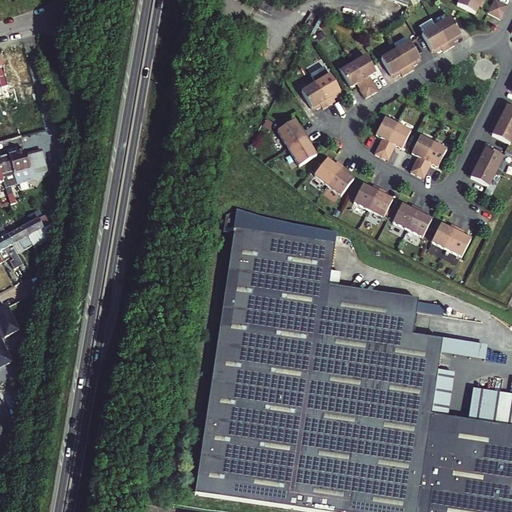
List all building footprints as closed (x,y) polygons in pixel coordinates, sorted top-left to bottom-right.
[(401,0),(380,0),(405,10),(408,3),(401,0)] [(474,0),(458,0),(455,6),(473,15),(477,8),(480,3),(474,0)] [(492,1),(489,7),(502,14),(505,7),(492,1)] [(489,7),(485,14),(498,21),(502,14),(489,7)] [(449,19),(434,27),(439,34),(447,49),(454,46),(452,43),(456,41),(455,38),(459,36),(449,19)] [(434,27),(420,35),(430,53),(434,50),(435,53),(440,51),(441,53),(447,49),(439,34),(434,27)] [(408,43),(394,51),(404,69),(407,74),(413,70),(412,67),(416,65),(414,62),(418,60),(408,43)] [(394,51),(379,60),(390,77),(394,75),(395,77),(399,75),(401,77),(407,74),(404,69),(394,51)] [(0,106),(13,103),(0,56),(0,106)] [(365,57),(352,64),(370,95),(377,92),(371,82),(368,81),(366,78),(374,74),(365,57)] [(352,64),(339,72),(349,88),(357,84),(358,86),(358,89),(364,99),(370,95),(352,64)] [(329,75),(315,84),(328,106),(334,102),(333,100),(337,98),(335,95),(339,93),(329,75)] [(328,106),(315,84),(300,92),(311,109),(314,107),(316,110),(320,107),(322,110),(328,106)] [(511,129),(511,110),(504,106),(502,110),(499,109),(497,113),(495,112),(491,118),(511,129)] [(507,145),(511,135),(511,129),(491,118),(488,125),(491,126),(488,131),(491,132),(489,136),(507,145)] [(373,155),(379,158),(396,126),(382,119),(374,136),(382,141),(381,143),(378,144),(373,155)] [(294,121),(276,131),(287,149),(306,138),(302,131),(300,132),(297,127),(294,121)] [(379,158),(386,161),(391,151),(390,148),(392,146),(400,150),(409,132),(396,126),(379,158)] [(408,173),(414,176),(431,144),(418,137),(409,154),(417,159),(416,161),(413,162),(408,173)] [(306,138),(287,149),(298,167),(315,156),(311,150),(308,145),(310,144),(306,138)] [(431,144),(414,176),(421,179),(426,169),(426,166),(427,164),(435,168),(444,150),(431,144)] [(473,154),(470,161),(493,173),(500,158),(483,149),(481,153),(478,151),(476,156),(473,154)] [(28,160),(25,151),(9,156),(18,188),(34,184),(38,185),(49,175),(44,155),(28,160)] [(18,188),(9,156),(0,158),(0,166),(5,182),(12,205),(17,204),(13,190),(18,188)] [(325,160),(313,176),(326,186),(342,166),(336,162),(334,163),(333,165),(325,160)] [(468,178),(485,187),(493,173),(470,161),(466,167),(469,169),(467,173),(470,174),(468,178)] [(342,166),(326,186),(340,196),(352,180),(345,174),(346,172),(347,171),(342,166)] [(351,203),(366,211),(378,189),(371,185),(370,187),(369,190),(360,185),(351,203)] [(378,189),(366,211),(381,219),(391,201),(382,196),(383,194),(384,192),(378,189)] [(399,205),(390,223),(405,231),(416,208),(410,205),(409,207),(407,209),(399,205)] [(416,208),(405,231),(420,238),(429,220),(421,216),(422,214),(423,212),(416,208)] [(12,246),(17,255),(25,251),(32,247),(34,246),(47,238),(52,236),(50,232),(54,230),(47,216),(43,218),(43,217),(40,219),(29,225),(19,230),(7,237),(12,246)] [(438,225),(428,243),(443,250),(455,228),(448,225),(447,227),(446,229),(438,225)] [(511,511),(511,427),(469,421),(446,417),(430,415),(438,365),(440,352),(442,340),(412,335),(418,299),(327,285),(334,242),(234,227),(194,493),(294,508),(318,511),(511,511)] [(455,228),(443,250),(458,258),(468,240),(459,236),(460,233),(461,231),(455,228)] [(0,257),(5,255),(7,260),(13,270),(23,265),(17,255),(12,246),(7,237),(0,240),(0,257)] [(484,321),(461,320),(461,311),(446,310),(446,316),(434,316),(434,320),(421,319),(420,335),(440,336),(441,329),(451,330),(484,331),(484,321)] [(0,368),(9,364),(0,345),(0,341),(17,332),(9,317),(4,320),(0,311),(0,368)] [(442,340),(440,352),(484,359),(486,347),(442,340)] [(430,415),(446,417),(453,373),(444,371),(445,366),(438,365),(430,415)] [(469,421),(511,427),(511,395),(473,390),(469,421)]
